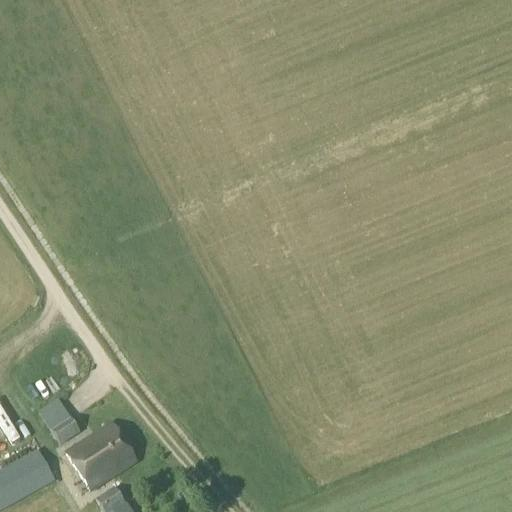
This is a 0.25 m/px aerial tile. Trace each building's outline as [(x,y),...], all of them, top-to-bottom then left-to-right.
[(39,415),(50,433),(69,420),(57,403),(39,415)] [(69,420),(50,433),(60,448),(79,436),(69,420)] [(66,457),(90,494),(135,464),(112,428),(66,457)] [(0,473),(0,511),(3,511),(54,484),(36,453),(0,473)] [(95,502),(101,511),(116,511),(124,507),(113,491),(95,502)]
